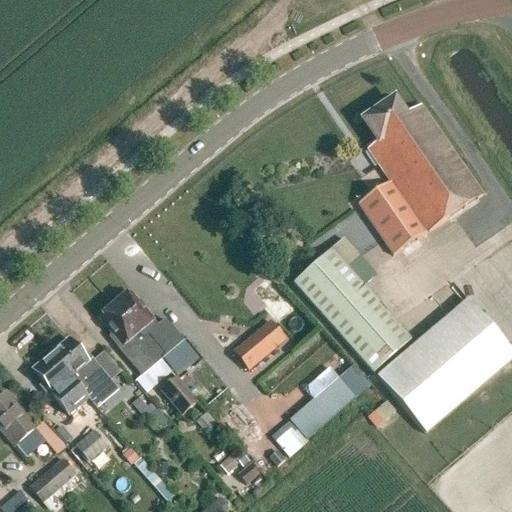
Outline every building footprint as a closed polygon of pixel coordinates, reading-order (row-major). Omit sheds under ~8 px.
[(358,207),(393,258),(482,198),(419,108),(404,119),(393,103),(363,124),(377,145),(367,152),(390,185),(358,207)] [(293,286),(373,376),(410,343),(330,253),(293,286)] [(132,341),(154,368),(184,343),(161,317),(153,324),(129,295),(114,308),(138,336),(132,341)] [(511,356),(467,303),(376,381),(425,437),(511,363),(511,356)] [(118,352),(141,379),(154,368),(132,341),(138,336),(114,308),(99,321),(122,348),(118,352)] [(270,324),(232,356),(247,374),(285,343),(270,324)] [(79,355),(69,342),(50,358),(83,396),(89,403),(111,385),(83,352),(79,355)] [(43,386),(40,389),(48,400),(52,397),(64,412),(83,396),(50,358),(32,373),(43,386)] [(176,381),(160,394),(181,419),(196,406),(176,381)] [(0,433),(13,449),(13,450),(36,431),(35,430),(6,396),(0,400),(0,433)] [(366,420),(376,431),(394,414),(385,403),(366,420)] [(206,417),(199,423),(207,433),(215,427),(206,417)] [(297,428),(283,438),(294,453),(307,443),(297,428)] [(61,429),(55,434),(65,447),(71,442),(61,429)] [(75,450),(88,465),(107,449),(94,434),(75,450)] [(124,458),(166,505),(173,500),(130,452),(124,458)] [(276,454),(269,461),(277,470),(284,464),(276,454)] [(28,491),(41,507),(75,478),(62,462),(28,491)] [(250,467),(237,478),(245,488),(258,477),(250,467)] [(19,494),(0,510),(0,511),(34,511),(29,505),(20,511),(16,511),(27,503),(19,494)] [(206,511),(226,511),(227,511),(219,501),(206,511)]
